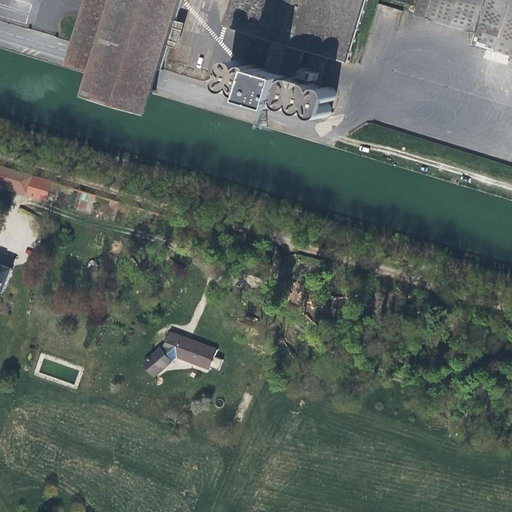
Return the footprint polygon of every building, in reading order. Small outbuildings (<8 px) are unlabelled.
[(181,7),(183,0),(90,0),(81,30),(167,56),(174,32),(181,7)] [(307,110),(311,110),(313,109),(315,107),(316,106),(316,108),(317,110),(319,113),(321,114),(323,115),(325,115),(328,115),(329,114),(331,112),(332,110),(332,107),(331,104),(329,102),(327,101),(326,101),(327,99),(328,100),(331,100),(334,99),(335,97),(336,95),(337,92),(336,89),(334,86),(332,85),(330,84),(326,84),(325,85),(322,87),(321,89),(321,87),(321,84),(319,82),(317,80),(313,80),(310,81),(308,82),(307,84),(307,82),(307,80),(306,78),(305,77),(302,76),(298,76),(296,77),(295,78),(303,49),(349,63),(367,0),(236,0),(228,27),(268,39),(263,54),(276,58),(273,68),(266,65),(263,72),(264,69),(263,66),(260,64),(258,63),(254,63),(252,64),(251,65),(249,68),(249,65),(248,62),(245,60),(242,58),(239,59),(236,60),(234,63),(233,66),(234,68),(236,72),(238,73),(235,74),(233,75),(231,76),(230,79),(229,82),(230,84),(231,86),(233,87),(234,88),(237,89),(239,89),(241,88),(243,87),(244,85),(244,87),(245,90),(247,92),(250,93),(253,93),(255,92),(257,91),(258,89),(256,95),(284,103),(287,97),(286,99),(287,102),(289,104),(290,105),(293,106),(296,106),(299,104),(301,103),(301,101),(301,104),(301,105),(303,108),(305,110),(307,110)] [(511,59),(511,0),(419,0),(414,18),(418,19),(426,34),(421,52),(435,55),(440,38),(461,44),(457,58),(468,60),(471,48),(474,48),(471,59),(491,58),(493,54),(511,59)] [(192,10),(181,7),(174,32),(184,36),(192,10)] [(153,103),(167,56),(81,30),(75,52),(98,58),(90,85),(153,103)] [(0,188),(29,197),(29,196),(35,176),(0,165),(0,188)] [(61,197),(65,185),(35,176),(29,196),(54,203),(56,196),(61,197)] [(12,269),(0,264),(0,290),(3,292),(12,269)] [(153,378),(176,359),(208,370),(212,360),(214,358),(216,350),(213,346),(168,331),(164,343),(143,360),(142,365),(153,378)] [(220,370),(222,359),(213,357),(211,368),(220,370)]
